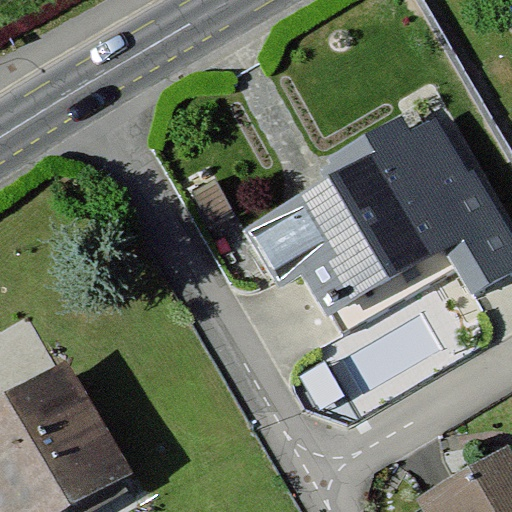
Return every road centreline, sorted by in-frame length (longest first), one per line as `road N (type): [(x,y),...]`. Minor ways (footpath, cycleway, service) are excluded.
road 1 (residential): [(89,93),(302,450)]
road 2 (residential): [(302,450),(511,338)]
road 3 (secondary): [(89,93),(248,0)]
